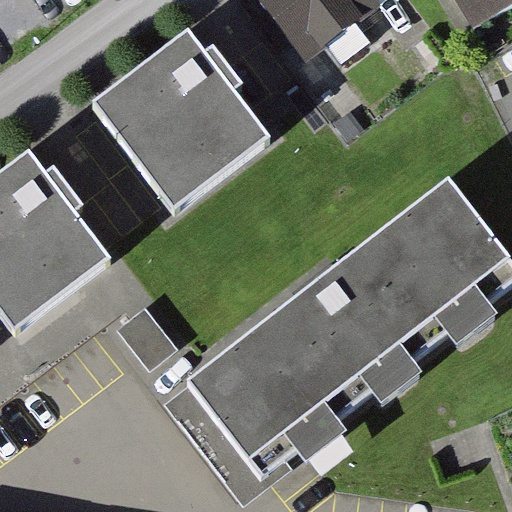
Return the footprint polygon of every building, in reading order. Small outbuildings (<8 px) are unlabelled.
[(361,45),(326,0),(245,0),(231,11),(294,95),(361,45)] [(511,18),(511,0),(449,0),(474,41),(511,18)] [(190,46),(96,116),(178,226),(272,157),(190,46)] [(337,150),(317,125),(299,140),(319,165),(337,150)] [(28,169),(0,190),(0,319),(20,346),(111,278),(28,169)] [(264,511),(509,321),(423,212),(169,411),(248,511),(264,511)] [(179,358),(148,318),(124,338),(154,377),(179,358)]
